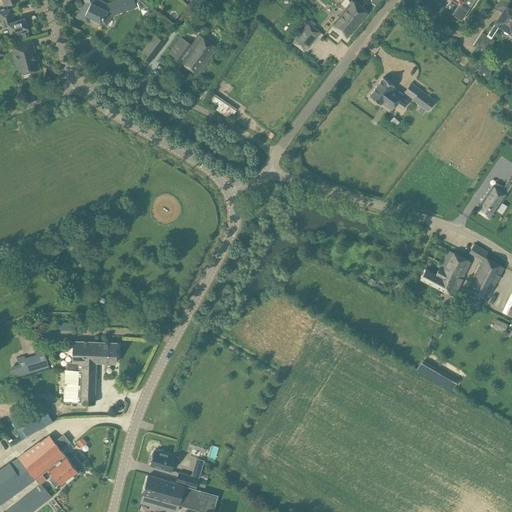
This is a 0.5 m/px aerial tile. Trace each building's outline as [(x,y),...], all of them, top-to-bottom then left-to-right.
[(100,0),(83,0),(84,2),(77,17),(88,22),(90,16),(101,22),(107,25),(112,15),(136,6),(134,0),(118,0),(108,3),(100,0)] [(139,0),(136,0),(140,9),(147,6),(139,0)] [(455,0),(459,3),(452,14),(461,21),(466,14),(470,7),(474,0),(455,0)] [(473,46),(486,54),(495,40),(490,37),(498,24),(511,33),(511,2),(508,0),(500,0),(496,7),(502,11),(487,35),(482,31),(473,46)] [(367,13),(353,1),(333,26),(346,37),(367,13)] [(14,21),(11,9),(0,11),(0,16),(3,28),(9,26),(11,35),(19,33),(29,30),(25,18),(14,21)] [(466,22),(471,25),(477,16),(472,13),(466,22)] [(316,24),(311,19),(308,23),(293,42),(304,51),(320,32),(313,27),(316,24)] [(165,41),(155,34),(149,42),(140,54),(149,62),(159,49),(165,41)] [(217,47),(199,34),(192,44),(180,36),(169,53),(198,74),(217,47)] [(36,59),(31,40),(22,43),(13,45),(15,52),(12,52),(14,63),(17,62),(20,71),(23,70),(24,73),(39,69),(37,59),(36,59)] [(481,67),(478,72),(488,79),(491,74),(490,73),(493,68),(483,62),(480,66),(481,67)] [(383,77),(370,96),(381,104),(382,103),(392,110),(395,105),(402,110),(408,102),(401,98),(403,95),(397,90),(395,93),(391,90),(394,86),(383,77)] [(420,90),(413,100),(420,105),(428,95),(420,90)] [(206,103),(229,119),(235,110),(212,94),(206,103)] [(493,186),(476,210),(489,218),(494,210),(496,211),(507,195),(506,195),(510,190),(504,186),(504,187),(497,183),(494,187),(493,186)] [(487,298),(503,267),(484,257),(487,251),(474,244),(470,253),(483,259),(467,288),(487,298)] [(468,259),(449,250),(440,267),(439,267),(436,274),(425,268),(420,278),(453,296),(470,262),(468,259)] [(505,332),(509,325),(499,319),(495,327),(505,332)] [(66,370),(80,370),(93,371),(94,351),(96,351),(97,342),(74,341),(74,362),(66,362),(66,370)] [(116,343),(97,342),(96,351),(94,351),(93,371),(80,370),(66,370),(65,401),(95,402),(96,362),(116,362),(116,343)] [(24,355),(16,357),(18,364),(22,376),(49,367),(44,349),(35,351),(36,354),(24,358),(24,355)] [(422,360),(417,369),(448,386),(453,377),(422,360)] [(43,404),(13,421),(22,438),(52,421),(43,404)] [(70,442),(64,434),(55,441),(49,434),(40,442),(39,441),(10,462),(9,461),(0,468),(0,505),(35,480),(39,484),(2,511),(31,511),(52,496),(41,483),(46,479),(42,474),(49,468),(54,475),(48,479),(55,487),(60,483),(62,485),(79,471),(77,469),(83,464),(76,455),(70,460),(61,449),(70,442)] [(85,437),(78,441),(82,447),(89,443),(85,437)] [(163,450),(160,450),(158,451),(155,450),(154,451),(152,452),(151,455),(153,457),(150,465),(171,471),(173,464),(176,464),(178,463),(179,459),(178,457),(175,456),(164,452),(163,450)] [(199,457),(194,474),(202,477),(207,459),(199,457)] [(178,472),(176,481),(197,487),(199,478),(178,472)] [(143,494),(141,502),(159,507),(161,500),(202,511),(213,511),(218,495),(199,489),(191,487),(189,487),(190,487),(169,481),(148,475),(145,484),(142,494),(143,494)]
